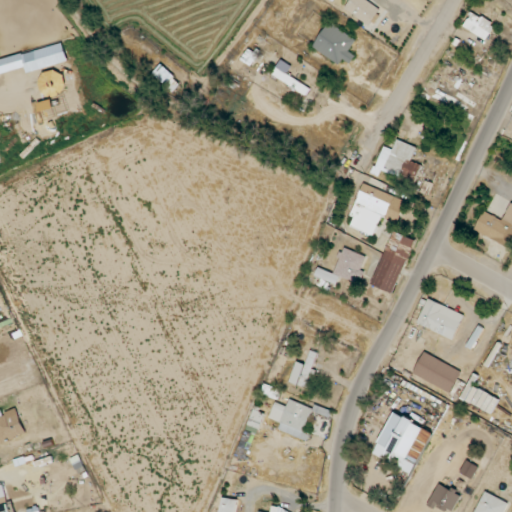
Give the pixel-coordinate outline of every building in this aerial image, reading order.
[(350,0),(345,9),(370,25),(381,9),(366,0),(350,0)] [(473,12),(464,27),(486,41),(496,26),(473,12)] [(351,64),(356,56),(349,51),(357,40),(331,22),(313,47),(340,65),(344,59),(351,64)] [(307,94),(310,88),(287,75),(292,66),(281,60),(272,76),(307,94)] [(180,83),(161,65),(153,73),(172,91),(180,83)] [(417,146),(397,140),(393,150),(383,146),(374,174),(380,176),(382,171),(415,183),(422,165),(411,162),(417,146)] [(375,235),(382,215),(400,221),(407,200),(363,185),(352,217),(355,217),(352,227),(375,235)] [(511,234),(511,203),(504,220),(484,211),(475,231),(508,245),(511,234)] [(372,284),(394,293),(416,240),(394,231),(372,284)] [(334,273),(318,268),(316,277),(337,284),(340,276),(357,282),(366,256),(343,248),(334,273)] [(454,339),(464,314),(428,299),(417,324),(454,339)] [(317,352),(311,350),(307,364),(297,361),(290,382),(306,387),(317,352)] [(462,372),(425,352),(413,373),(450,394),(462,372)] [(259,435),(265,413),(253,409),(243,443),(241,443),(239,450),(247,452),(253,433),(259,435)] [(0,418),(0,443),(27,434),(19,411),(0,418)] [(374,455),(414,474),(434,431),(393,412),(374,455)] [(429,502),(447,511),(452,511),(462,495),(440,483),(429,502)] [(0,511),(14,511),(13,507),(9,508),(5,485),(0,485),(0,511)] [(505,511),(510,503),(485,492),(475,511),(505,511)] [(235,511),(238,500),(223,497),(220,511),(235,511)]
